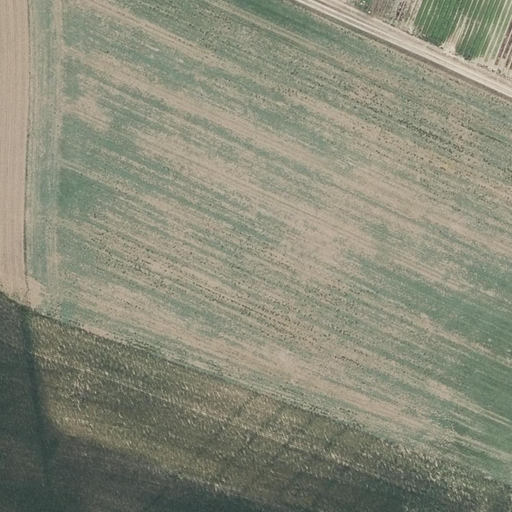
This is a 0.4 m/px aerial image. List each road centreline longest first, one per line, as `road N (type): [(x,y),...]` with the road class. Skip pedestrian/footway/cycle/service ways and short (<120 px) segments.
road 1 (track): [(35,315),(26,193),(28,0)]
road 2 (track): [(511,99),(294,0)]
